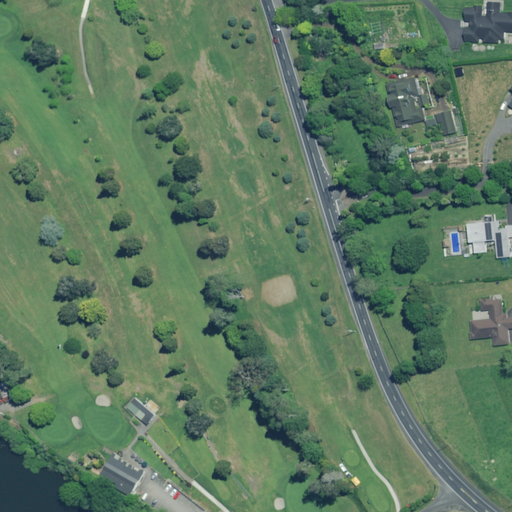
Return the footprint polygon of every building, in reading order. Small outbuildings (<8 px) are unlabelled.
[(491,10),(468,8),(467,20),(477,20),(476,29),(468,28),(467,42),(480,42),(480,38),(486,38),(486,41),(498,41),(498,39),(504,39),(505,31),(511,30),(511,13),(491,13),(491,10)] [(421,97),(416,78),(389,85),(400,127),(427,120),(424,108),(418,109),(415,98),(421,97)] [(430,96),(420,98),(422,107),(432,105),(430,96)] [(459,132),(453,111),(438,115),(440,123),(443,122),(447,135),(459,132)] [(438,126),(437,118),(428,120),(429,127),(438,126)] [(511,225),(508,226),(508,229),(502,229),(501,222),(471,224),(473,243),(476,243),(477,253),(486,253),(486,241),(497,240),(499,258),(511,257),(511,225)] [(509,345),(511,345),(511,329),(511,328),(511,318),(509,319),(509,313),(505,314),(504,300),(483,301),(484,311),(492,311),(493,320),(473,321),(474,332),(472,332),(473,340),(495,338),(496,346),(501,346),(501,350),(510,350),(509,345)] [(16,401),(13,388),(9,389),(7,383),(0,384),(0,399),(5,398),(6,404),(16,401)] [(156,416),(144,406),(136,415),(148,425),(156,416)] [(146,473),(113,455),(103,475),(121,484),(119,487),(134,495),(146,473)]
